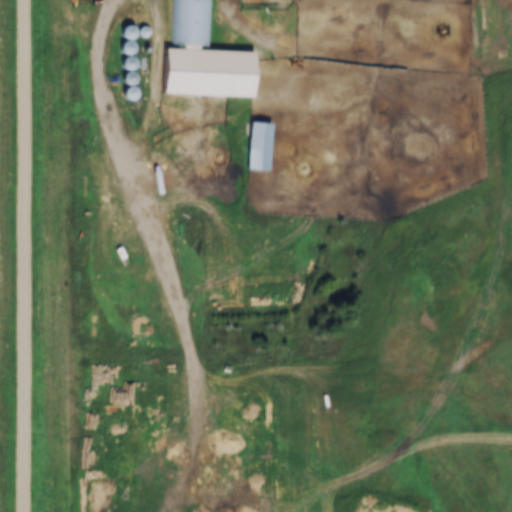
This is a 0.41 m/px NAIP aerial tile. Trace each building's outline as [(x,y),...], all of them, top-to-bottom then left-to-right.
[(172,0),(171,44),(209,45),(210,0),(172,0)] [(216,77),(256,78),(256,52),(217,52),(216,77)] [(135,64),(127,54),(118,61),(125,71),(135,64)] [(121,97),(132,100),(136,90),(125,86),(121,97)] [(266,171),(269,123),(247,122),(245,170),(266,171)]
